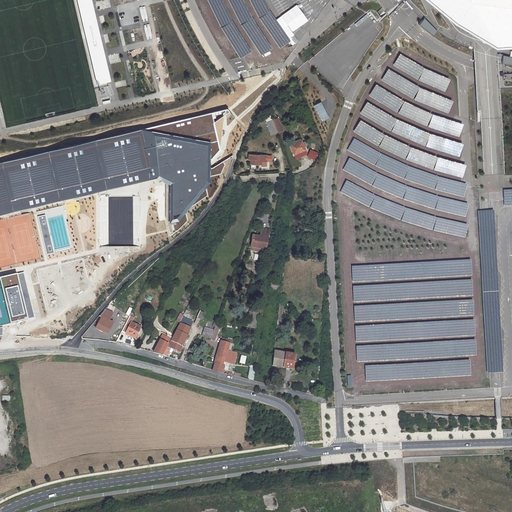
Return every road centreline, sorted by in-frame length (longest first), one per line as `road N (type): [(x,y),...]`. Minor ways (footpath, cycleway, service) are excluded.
road 1 (tertiary): [(300,454),(60,490),(3,511)]
road 2 (tertiary): [(67,349),(277,402),(293,417),(300,454)]
road 3 (residential): [(321,400),(102,344),(67,349)]
road 4 (residential): [(67,349),(129,277),(199,219),(227,177)]
road 5 (tertiary): [(511,442),(300,454)]
